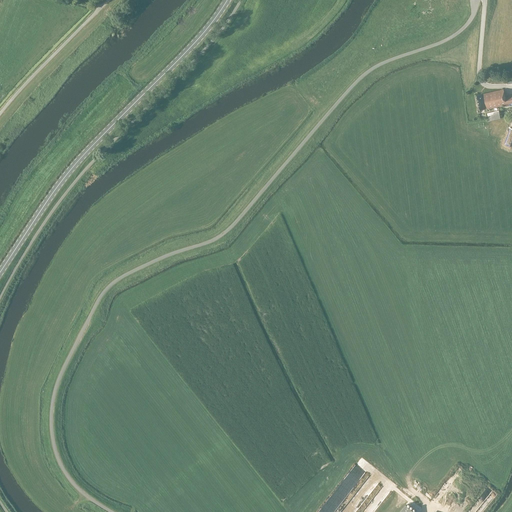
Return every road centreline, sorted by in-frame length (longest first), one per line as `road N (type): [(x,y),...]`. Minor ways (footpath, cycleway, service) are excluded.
road 1 (unclassified): [(110,511),(69,480),(51,428),(57,383),(98,299),(132,271),(217,238),(360,78),(459,32),(478,0)]
road 2 (unclassified): [(0,295),(69,188),(197,57),(240,0)]
road 3 (primary): [(0,272),(72,167),(227,0)]
road 4 (unclassified): [(0,112),(106,0)]
